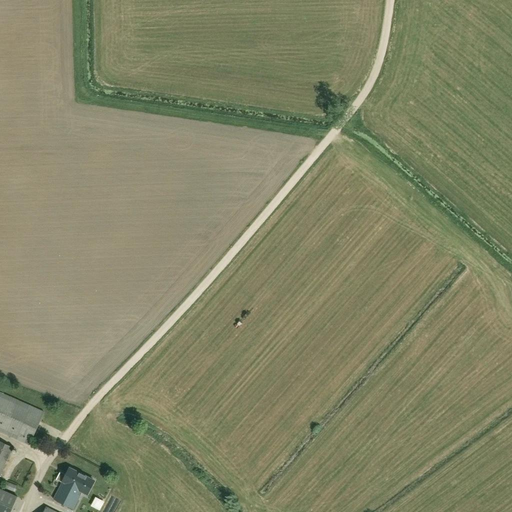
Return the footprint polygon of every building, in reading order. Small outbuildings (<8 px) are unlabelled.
[(44,413),(0,393),(0,431),(30,445),(44,413)] [(0,474),(13,448),(0,441),(0,474)] [(54,499),(73,509),(82,492),(87,495),(95,481),(70,468),(66,474),(61,471),(57,479),(62,482),(54,499)] [(4,488),(13,491),(15,485),(7,482),(4,488)] [(10,511),(17,497),(0,489),(0,511),(10,511)]
